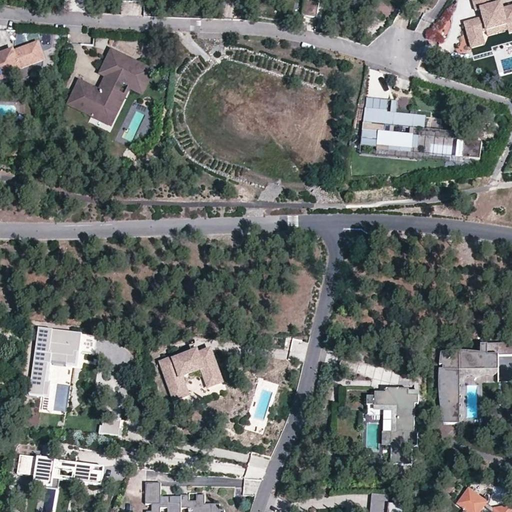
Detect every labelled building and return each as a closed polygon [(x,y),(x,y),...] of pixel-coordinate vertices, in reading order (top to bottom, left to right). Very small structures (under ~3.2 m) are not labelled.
[(319,0),(304,0),(302,16),(317,19),(319,0)] [(490,0),(473,0),(476,11),(481,10),(483,14),(484,18),(465,23),(470,40),(483,37),(482,33),(487,32),(508,26),(509,31),(510,34),(511,33),(511,7),(504,10),(502,4),(492,7),(490,0)] [(489,37),(509,31),(508,26),(487,32),(489,37)] [(483,37),(470,40),(472,49),(485,45),(483,37)] [(20,69),(44,61),(38,44),(14,53),(14,51),(2,55),(0,56),(0,80),(5,79),(4,74),(20,69)] [(143,94),(154,72),(114,52),(104,74),(109,77),(113,78),(109,86),(105,84),(101,92),(88,86),(81,82),(70,104),(85,111),(88,105),(94,109),(92,114),(106,122),(121,92),(124,84),(143,94)] [(20,69),(4,74),(5,79),(21,73),(20,69)] [(127,95),(121,92),(106,122),(112,125),(127,95)] [(367,99),(366,108),(386,110),(386,101),(367,99)] [(88,105),(85,111),(92,114),(94,109),(88,105)] [(386,110),(366,108),(363,131),(379,133),(377,151),(389,152),(389,147),(413,150),(415,130),(423,130),(424,117),(394,114),(394,119),(388,118),(389,113),(385,113),(386,110)] [(75,353),(81,354),(83,336),(40,329),(30,395),(44,397),(49,364),(52,365),(54,355),(75,358),(75,353)] [(81,354),(95,356),(97,347),(98,338),(83,336),(81,354)] [(499,357),(511,356),(511,345),(488,345),(488,346),(482,347),(482,354),(478,353),(470,352),(460,352),(441,353),(440,359),(439,366),(443,366),(443,370),(439,370),(439,373),(439,379),(439,389),(441,407),(444,424),(460,425),(460,371),(499,372),(499,357)] [(203,371),(209,388),(223,384),(211,352),(199,356),(198,354),(176,362),(176,359),(162,364),(175,400),(188,396),(182,378),(203,371)] [(54,355),(52,365),(78,369),(81,354),(75,353),(75,358),(54,355)] [(368,398),(367,406),(375,407),(399,408),(398,434),(392,434),(392,446),(394,446),(394,465),(412,466),(413,447),(418,447),(419,434),(415,434),(416,406),(419,406),(420,396),(410,396),(410,391),(387,391),(387,395),(376,394),(376,398),(368,398)] [(399,408),(375,407),(375,412),(393,413),(392,434),(398,434),(399,408)] [(102,435),(120,437),(121,430),(122,423),(105,420),(102,435)] [(392,446),(392,434),(384,434),(383,446),(392,446)] [(105,469),(21,456),(18,475),(36,478),(35,486),(53,489),(54,481),(55,472),(61,473),(60,481),(103,488),(105,469)] [(181,511),(182,510),(190,510),(189,511),(225,511),(220,511),(220,505),(205,504),(205,495),(196,495),(196,501),(189,501),(189,496),(181,496),(181,503),(170,503),(170,498),(161,498),(160,484),(145,484),(145,505),(152,505),(151,511),(181,511)] [(466,509),(464,511),(480,511),(484,507),(474,499),(476,496),(470,491),(459,504),(466,509)] [(373,496),(372,503),(387,504),(388,498),(373,496)] [(495,511),(495,510),(476,496),(474,499),(484,507),(491,511),(495,511)] [(387,504),(372,503),(371,511),(386,511),(387,507),(387,504)]
